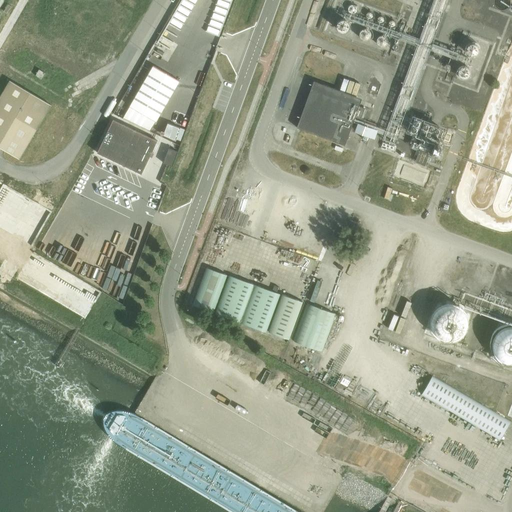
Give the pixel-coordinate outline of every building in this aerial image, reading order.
[(354,26),(354,25),(353,22),(352,20),(349,18),(346,18),(343,18),(341,19),(340,20),(339,22),(338,25),(339,28),(340,31),(342,32),(343,33),(346,33),(349,33),(351,31),(353,29),(354,26)] [(375,33),(374,30),(373,27),(370,26),(367,25),(364,26),(363,27),(361,28),(360,30),(359,33),(360,35),(361,38),(364,40),(367,41),(370,40),(372,39),(374,37),(375,33)] [(395,40),(394,37),(393,35),(391,34),(390,33),(388,32),(384,33),(382,35),(380,37),(379,40),(380,43),(381,45),(383,47),(384,47),(386,48),(389,48),(392,46),(394,44),(395,40)] [(480,45),(480,42),(478,40),(476,38),(473,37),(471,38),(468,39),(466,41),(465,44),(466,47),(467,49),(469,51),(472,52),(475,52),(477,51),(479,48),(480,45)] [(30,56),(30,55),(29,52),(27,49),(25,47),(23,46),(21,46),(17,46),(15,47),(13,48),(11,51),(11,53),(11,55),(11,58),(13,61),(16,64),(19,65),(21,65),(23,64),(25,64),(26,62),(28,61),(29,59),(30,56)] [(50,68),(50,66),(49,64),(47,61),(46,60),(44,59),(40,59),(37,59),(34,62),(32,65),(31,68),(32,72),(33,74),(34,75),(37,77),(40,78),(44,77),(47,75),(49,72),(50,68)] [(473,68),(473,67),(473,64),(471,62),(468,60),(465,60),(463,61),(460,63),(459,65),(458,68),(459,70),(461,73),(464,75),(466,75),(469,74),(471,73),(473,70),(473,68)] [(156,122),(180,82),(153,66),(129,107),(156,122)] [(72,80),(71,77),(70,75),(69,74),(66,72),(63,71),(59,71),(56,73),(53,76),(52,79),(52,81),(53,83),(55,86),(56,88),(58,89),(61,90),(65,89),(67,88),(68,87),(71,84),(71,82),(72,80)] [(10,81),(0,96),(0,148),(19,160),(51,106),(10,81)] [(361,100),(313,82),(297,128),(345,146),(355,117),(361,118),(364,109),(359,107),(361,100)] [(432,118),(416,159),(425,162),(431,148),(438,151),(448,124),(432,118)] [(113,120),(97,153),(141,174),(157,141),(113,120)] [(178,152),(169,148),(163,163),(172,167),(178,152)] [(39,231),(51,210),(25,195),(22,200),(14,195),(17,190),(4,183),(0,185),(0,189),(7,193),(4,199),(10,202),(12,205),(21,210),(16,219),(22,223),(19,225),(25,234),(21,231),(26,240),(26,239),(39,231)] [(7,269),(12,273),(16,267),(7,260),(3,265),(8,269),(7,269)] [(207,268),(193,306),(214,314),(227,276),(207,268)] [(216,312),(215,314),(267,333),(280,295),(229,276),(216,312)] [(282,295),(269,333),(289,341),(303,303),(282,295)] [(469,321),(469,320),(469,316),(467,313),(466,309),(463,306),(460,304),(457,302),(453,300),(449,300),(446,300),(442,301),(438,302),(435,305),(432,308),(430,311),(428,315),(427,319),(428,324),(429,327),(430,331),(433,334),(436,337),(438,339),(442,340),(447,341),(450,341),(454,340),(458,339),(462,336),(465,333),(467,329),(468,325),(469,321)] [(307,304),(293,342),(322,352),(336,315),(307,304)] [(511,322),(509,322),(504,323),(501,324),(498,326),(495,329),(492,331),(490,335),(489,339),(489,343),(489,347),(490,351),(492,354),(494,357),(498,360),(501,362),(504,363),(509,364),(511,363),(511,322)] [(511,421),(432,376),(422,395),(500,440),(511,421)]
